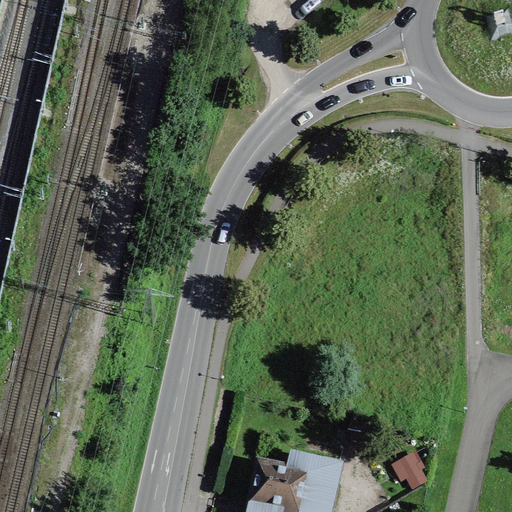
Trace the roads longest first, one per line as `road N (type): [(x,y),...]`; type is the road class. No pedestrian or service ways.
road 1 (primary): [(294,112),(252,154),(217,224),(157,511)]
road 2 (primary): [(421,11),(395,36),(336,65),(294,112)]
road 3 (primary): [(294,112),(372,82),(434,75)]
